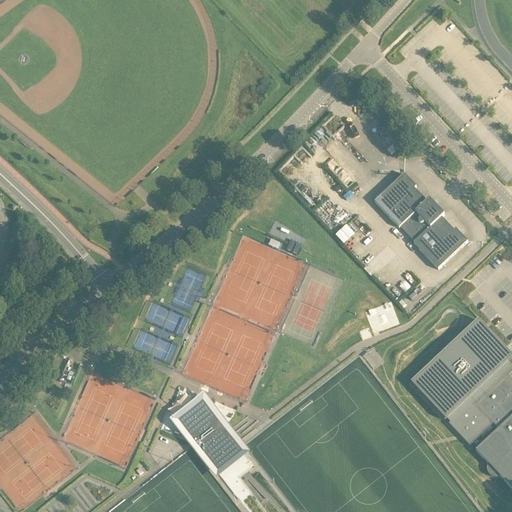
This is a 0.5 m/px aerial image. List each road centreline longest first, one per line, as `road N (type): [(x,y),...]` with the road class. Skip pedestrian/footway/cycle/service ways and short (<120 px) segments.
road 1 (tertiary): [(107,286),(292,128),(368,48)]
road 2 (tertiary): [(511,205),(368,48)]
road 3 (tertiary): [(0,175),(107,286)]
road 4 (unclassified): [(0,379),(107,286)]
